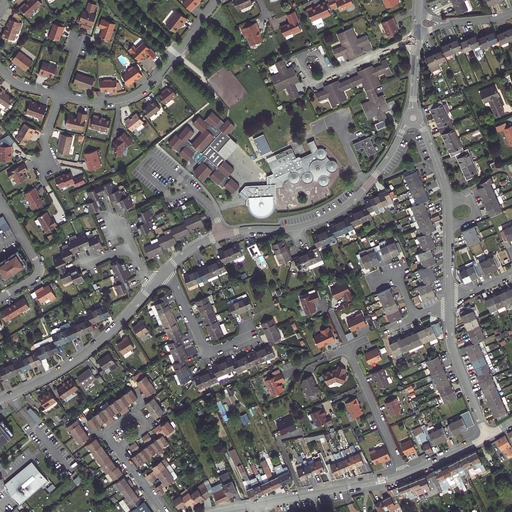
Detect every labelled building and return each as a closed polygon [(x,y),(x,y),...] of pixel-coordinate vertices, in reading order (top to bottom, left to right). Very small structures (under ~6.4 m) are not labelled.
[(42,3),(39,0),(27,0),(29,1),(26,4),(25,3),(20,8),(28,17),(33,12),(32,11),(36,8),(38,8),(40,6),(40,5),(42,3)] [(185,0),(183,3),(191,11),(196,6),(196,5),(200,0),(185,0)] [(253,4),(251,0),(233,0),(238,10),(246,7),(248,7),(250,6),(251,5),(253,4)] [(338,6),(340,11),(346,9),(346,8),(350,6),(351,7),(353,6),(353,5),(354,4),(351,0),(328,0),(332,9),(338,6)] [(464,1),(454,5),(458,14),(468,9),(464,1)] [(313,8),(313,6),(307,9),(313,24),(315,24),(323,21),(322,18),(331,14),(325,2),(318,5),(318,6),(313,8)] [(92,28),(96,15),(93,14),(96,5),(92,3),(90,8),(87,7),(86,11),(83,10),(83,11),(81,12),(80,14),(81,16),(79,21),(82,22),(81,25),(82,27),(87,29),(88,28),(88,27),(92,28)] [(166,25),(175,32),(182,23),(184,24),(187,19),(177,11),(166,25)] [(299,22),(294,11),(287,15),(290,22),(280,27),(284,36),(293,32),(294,34),(301,31),(298,23),(299,22)] [(18,34),(22,23),(19,22),(19,21),(12,18),(12,19),(11,18),(9,22),(8,22),(7,27),(6,30),(4,30),(2,36),(13,40),(16,33),(18,34)] [(393,18),(382,23),(387,36),(398,31),(395,24),(396,24),(393,18)] [(102,32),(100,37),(108,39),(110,38),(112,34),(114,34),(116,30),(113,30),(115,24),(102,19),(99,27),(103,28),(104,31),(102,32)] [(63,34),(66,26),(54,22),(49,37),(59,41),(62,33),(63,34)] [(256,22),(242,29),(245,37),(247,36),(252,45),(263,40),(259,30),(260,30),(256,22)] [(351,28),(345,31),(355,55),(362,52),(360,47),(370,42),(367,35),(357,39),(354,31),(352,32),(351,28)] [(339,37),(343,46),(333,50),(336,57),(346,53),(349,58),(355,55),(345,31),(339,33),(340,37),(339,37)] [(496,35),(495,31),(486,35),(490,44),(499,41),(496,35)] [(509,41),(505,31),(496,35),(499,41),(500,44),(509,41)] [(482,48),(481,44),(478,38),(476,35),(468,38),(472,48),(474,51),(482,48)] [(490,44),(486,35),(478,38),(481,44),(482,48),(490,44)] [(472,48),(468,38),(460,42),(462,48),(464,52),(472,48)] [(460,42),(458,39),(449,42),(454,52),(462,48),(460,42)] [(151,59),(156,54),(151,48),(150,49),(143,42),(137,49),(134,46),(130,50),(141,61),(144,57),(143,56),(146,53),(151,59)] [(449,42),(441,46),(442,50),(445,56),(454,52),(449,42)] [(442,50),(434,53),(438,63),(446,59),(445,56),(442,50)] [(19,51),(12,61),(18,66),(19,64),(21,65),(20,67),(26,71),(33,62),(19,51)] [(434,53),(425,57),(432,71),(440,67),(438,63),(434,53)] [(280,72),(271,77),(274,84),(296,74),(293,67),(287,70),(283,59),(276,63),(280,72)] [(392,73),(386,59),(382,61),(383,64),(373,68),(372,65),(365,68),(374,87),(379,85),(377,82),(379,81),(376,76),(385,72),(386,76),(392,73)] [(43,62),(39,74),(46,77),(46,75),(54,77),(57,68),(43,62)] [(137,79),(143,75),(135,65),(133,67),(133,66),(129,69),(129,70),(122,76),(126,81),(125,82),(129,87),(132,84),(131,83),(137,79)] [(365,68),(358,71),(360,74),(349,79),(353,86),(363,81),(365,87),(367,86),(368,90),(374,87),(365,68)] [(95,79),(78,73),(75,83),(91,88),(95,79)] [(293,99),(300,96),(294,83),(299,80),(296,74),(274,84),(278,91),(287,87),(293,99)] [(113,92),(117,91),(117,80),(112,80),(112,79),(104,79),(104,80),(101,80),(101,91),(113,91),(113,92)] [(345,96),(342,90),(353,86),(349,79),(339,83),(338,80),(331,83),(340,102),(345,100),(343,96),(345,96)] [(340,102),(331,83),(325,86),(326,89),(315,94),(319,101),(329,96),(331,102),(333,101),(334,105),(340,102)] [(4,92),(5,90),(0,86),(0,101),(9,107),(14,98),(4,92)] [(165,104),(177,95),(170,86),(166,89),(167,90),(158,96),(165,104)] [(495,86),(480,92),(485,102),(489,100),(492,99),(494,104),(491,105),(496,116),(505,112),(498,97),(499,96),(495,86)] [(365,111),(387,102),(384,95),(378,97),(374,87),(368,90),(367,90),(371,101),(365,103),(366,105),(363,106),(365,111)] [(387,98),(392,95),(389,89),(384,91),(387,98)] [(161,109),(154,99),(150,102),(151,103),(143,110),(149,118),(161,109)] [(446,113),(440,100),(429,105),(435,118),(446,113)] [(36,102),(30,101),(25,114),(34,117),(34,118),(39,120),(42,121),(47,107),(39,104),(39,105),(35,104),(36,102)] [(377,114),(382,124),(389,121),(384,111),(390,108),(387,102),(365,111),(368,118),(377,114)] [(226,122),(214,110),(206,119),(201,114),(194,121),(204,130),(193,142),(189,137),(196,130),(189,124),(180,133),(178,131),(170,140),(188,157),(192,152),(201,160),(193,168),(203,177),(207,172),(222,185),(224,183),(233,192),(239,185),(228,175),(234,168),(225,159),(226,158),(219,151),(219,150),(211,143),(222,131),(230,139),(232,137),(228,133),(236,125),(229,118),(226,122)] [(83,130),(87,113),(79,111),(77,117),(74,117),(75,115),(69,113),(66,126),(83,130)] [(144,122),(137,113),(132,116),(132,119),(131,119),(129,118),(125,122),(132,131),(144,122)] [(446,113),(435,118),(440,131),(452,125),(446,113)] [(100,116),(94,115),(91,128),(109,132),(111,121),(99,118),(100,116)] [(36,130),(25,123),(16,138),(21,140),(20,142),(25,145),(30,136),(31,137),(36,130)] [(511,124),(507,126),(506,123),(496,127),(498,131),(504,128),(511,145),(511,124)] [(458,138),(452,125),(440,131),(446,143),(458,138)] [(211,143),(219,150),(230,139),(222,131),(211,143)] [(132,142),(124,132),(117,138),(118,138),(116,140),(116,141),(113,143),(112,150),(116,150),(115,155),(122,156),(124,148),(126,146),(127,146),(132,142)] [(9,134),(5,137),(11,144),(15,141),(9,134)] [(73,137),(61,134),(60,138),(61,138),(58,152),(69,154),(73,137)] [(254,139),(262,156),(272,151),(265,134),(254,139)] [(368,156),(377,152),(370,136),(365,138),(366,139),(362,141),(361,140),(353,144),(356,150),(364,146),(368,156)] [(5,137),(0,139),(0,144),(1,145),(0,160),(11,161),(11,152),(12,152),(13,145),(11,145),(11,144),(5,137)] [(458,138),(446,143),(452,156),(456,154),(463,151),(458,138)] [(275,177),(275,178),(290,171),(291,173),(290,174),(289,175),(289,177),(289,178),(289,179),(289,180),(290,181),(291,182),(292,183),(293,184),(295,184),(297,184),(298,183),(300,181),(301,180),(302,179),(304,181),(305,182),(307,183),(308,183),(310,183),(311,182),(313,181),(318,182),(318,183),(320,185),(321,185),(322,186),(324,186),(326,186),(327,185),(329,184),(330,182),(330,179),(329,177),(332,172),(335,172),(336,171),(337,169),(338,168),(338,167),(338,165),(337,163),(336,161),(335,160),(332,160),(330,160),(327,156),(327,154),(327,153),(326,151),(325,149),(323,148),(321,148),(319,148),(318,149),(314,140),(309,142),(308,144),(308,145),(312,152),(301,157),(300,156),(299,156),(296,157),(293,149),(292,148),(291,148),(290,148),(271,157),(271,158),(272,161),(269,163),(274,173),(267,176),(267,184),(246,185),(239,192),(246,199),(248,203),(251,203),(251,205),(252,208),(254,211),(257,213),(261,214),(264,213),(267,212),(268,211),(270,210),(271,207),(272,203),(275,204),(275,189),(275,184),(271,184),(271,179),(275,177)] [(463,151),(456,154),(462,167),(473,162),(467,149),(463,151)] [(97,150),(85,153),(89,166),(88,166),(89,170),(101,167),(97,150)] [(473,162),(462,167),(467,180),(479,175),(473,162)] [(16,175),(20,182),(27,178),(25,174),(24,175),(22,173),(28,170),(24,163),(10,172),(13,177),(16,175)] [(405,176),(408,183),(421,178),(419,174),(418,174),(417,171),(415,168),(405,172),(406,176),(405,176)] [(286,181),(289,180),(289,179),(289,178),(289,177),(289,175),(290,174),(291,173),(290,171),(275,178),(275,177),(271,179),(271,184),(275,184),(275,189),(283,189),(283,186),(284,183),(286,181)] [(55,178),(59,188),(66,185),(67,187),(75,183),(77,187),(85,183),(82,175),(74,179),(71,172),(65,175),(65,174),(55,178)] [(491,177),(480,184),(481,187),(493,182),(491,177)] [(408,183),(411,190),(423,185),(422,182),(423,182),(421,178),(408,183)] [(116,191),(112,181),(99,187),(102,194),(107,192),(108,194),(116,191)] [(479,192),(480,196),(493,190),(490,184),(493,182),(481,187),(478,188),(479,191),(479,192)] [(411,199),(411,198),(427,192),(425,188),(424,188),(423,185),(411,190),(407,192),(411,199)] [(35,187),(25,193),(26,196),(25,197),(26,200),(29,201),(31,204),(30,206),(32,210),(45,202),(41,197),(40,198),(38,195),(39,193),(35,187)] [(99,187),(87,192),(91,201),(99,198),(98,196),(102,194),(99,187)] [(116,191),(108,194),(111,201),(116,199),(117,201),(127,197),(124,190),(122,191),(120,189),(116,191)] [(496,197),(499,195),(496,189),(493,190),(480,196),(482,200),(483,199),(484,202),(496,197)] [(380,194),(380,195),(374,197),(379,207),(383,206),(383,207),(393,202),(388,190),(380,194)] [(428,196),(429,196),(427,192),(411,198),(415,205),(423,201),(429,199),(428,196)] [(485,205),(487,209),(499,204),(503,202),(500,195),(499,195),(496,197),(484,202),(486,205),(485,205)] [(126,208),(133,205),(129,196),(127,197),(117,201),(120,208),(125,206),(126,208)] [(375,210),(377,214),(381,212),(379,208),(379,207),(374,197),(368,200),(368,199),(364,200),(367,206),(369,213),(375,210)] [(91,201),(87,203),(91,213),(98,209),(97,207),(102,205),(99,198),(91,201)] [(415,205),(408,208),(411,215),(427,208),(425,204),(423,201),(415,205)] [(488,213),(489,213),(491,216),(503,211),(499,204),(487,209),(488,213)] [(364,209),(358,211),(362,221),(366,220),(366,221),(372,218),(369,213),(367,206),(363,208),(364,209)] [(141,224),(151,219),(153,218),(152,215),(155,214),(152,208),(141,212),(143,215),(138,217),(141,224)] [(414,222),(429,215),(428,212),(429,212),(427,208),(411,215),(410,215),(413,222),(414,222)] [(352,214),(351,213),(348,214),(349,217),(353,227),(358,224),(358,223),(362,221),(358,211),(352,214)] [(52,219),(47,212),(38,217),(46,231),(57,224),(54,218),(52,219)] [(199,214),(192,217),(196,227),(200,225),(201,228),(205,226),(202,219),(200,215),(199,214)] [(3,215),(0,217),(0,225),(4,231),(10,227),(3,215)] [(414,222),(417,229),(433,222),(431,218),(429,215),(414,222)] [(196,227),(192,217),(184,220),(185,221),(190,233),(193,231),(192,229),(196,227)] [(346,219),(340,222),(344,232),(348,230),(348,231),(354,229),(353,227),(349,217),(345,218),(346,219)] [(151,226),(154,225),(151,219),(141,224),(142,226),(137,228),(140,235),(153,230),(151,226)] [(180,225),(178,226),(183,236),(187,234),(188,237),(191,235),(190,233),(185,221),(179,223),(180,225)] [(344,232),(340,222),(334,224),(334,223),(330,225),(331,227),(335,237),(340,235),(340,234),(344,232)] [(434,226),(435,226),(433,222),(417,229),(416,229),(420,236),(430,232),(435,229),(434,226)] [(477,225),(463,231),(464,234),(463,235),(465,239),(478,233),(480,232),(477,225)] [(178,226),(171,229),(172,232),(176,242),(180,240),(179,237),(183,236),(178,226)] [(504,231),(501,233),(504,241),(508,240),(508,241),(511,239),(511,230),(510,226),(503,229),(504,231)] [(327,229),(328,230),(322,232),(326,242),(330,241),(331,242),(336,239),(335,237),(331,227),(327,229)] [(165,235),(169,245),(173,243),(174,245),(178,244),(176,242),(172,232),(165,235)] [(316,234),(312,235),(318,247),(323,245),(322,244),(326,242),(322,232),(316,235),(316,234)] [(420,236),(418,237),(421,244),(433,238),(432,234),(431,235),(430,232),(420,236)] [(83,244),(85,249),(91,246),(87,236),(86,233),(77,237),(80,245),(83,244)] [(94,235),(93,233),(87,236),(91,246),(94,245),(96,249),(103,247),(97,234),(94,235)] [(469,245),(481,240),(478,233),(465,239),(467,243),(467,242),(469,245)] [(80,251),(78,246),(80,245),(77,237),(76,235),(69,237),(71,240),(68,241),(69,244),(73,254),(80,251)] [(165,235),(158,238),(159,241),(163,250),(166,249),(165,246),(169,245),(165,235)] [(152,244),(156,253),(160,252),(161,254),(164,253),(163,250),(159,241),(158,238),(151,241),(152,243),(152,244)] [(435,242),(433,238),(421,244),(424,251),(430,248),(436,246),(434,243),(435,242)] [(284,239),(272,245),(274,250),(275,250),(277,254),(287,249),(284,243),(285,243),(284,239)] [(247,246),(253,258),(262,254),(256,241),(247,246)] [(395,243),(394,241),(387,244),(393,256),(400,253),(399,252),(402,250),(398,242),(395,243)] [(243,255),(238,243),(233,245),(234,246),(228,249),(233,259),(237,257),(237,258),(243,255)] [(63,255),(66,262),(73,259),(71,255),(73,254),(69,244),(62,246),(64,249),(61,250),(63,255)] [(152,244),(144,247),(150,259),(153,258),(152,255),(156,253),(152,244)] [(381,247),(380,245),(376,246),(382,259),(385,258),(386,259),(393,256),(387,244),(381,247)] [(382,259),(376,246),(366,251),(373,265),(380,262),(379,261),(382,259)] [(424,251),(416,254),(419,261),(421,260),(434,255),(432,251),(431,251),(430,248),(424,251)] [(222,250),(218,252),(221,259),(224,264),(229,261),(229,260),(233,259),(228,249),(222,251),(222,250)] [(280,264),(290,259),(292,258),(290,255),(289,255),(287,249),(277,254),(279,258),(277,258),(280,264)] [(319,264),(313,249),(309,251),(309,252),(304,255),(308,265),(308,266),(310,268),(319,264)] [(359,252),(359,254),(356,255),(362,269),(365,267),(366,268),(373,265),(366,251),(366,249),(359,252)] [(28,265),(18,250),(0,262),(0,270),(6,280),(28,265)] [(494,256),(487,259),(492,271),(499,268),(498,267),(501,265),(496,253),(493,255),(494,256)] [(59,271),(66,268),(64,263),(66,262),(63,255),(54,259),(59,271)] [(290,259),(292,262),(295,261),(299,270),(304,267),(304,266),(308,265),(304,255),(298,257),(297,256),(292,258),(290,259)] [(430,265),(436,262),(435,259),(434,255),(421,260),(424,268),(430,265)] [(221,273),(227,271),(224,264),(221,259),(218,260),(218,261),(212,264),(217,274),(221,272),(221,273)] [(480,262),(479,261),(476,262),(482,274),(485,273),(485,274),(492,271),(487,259),(480,262)] [(475,260),(465,265),(467,268),(472,280),(479,276),(479,275),(482,274),(476,262),(475,260)] [(119,262),(111,265),(115,274),(128,269),(125,262),(120,264),(119,262)] [(206,265),(202,267),(208,279),(213,277),(213,276),(217,274),(212,264),(206,266),(206,265)] [(424,268),(418,270),(421,277),(434,271),(432,267),(432,268),(430,265),(424,268)] [(200,286),(209,282),(208,279),(202,267),(199,268),(199,269),(193,272),(198,282),(198,283),(200,286)] [(59,271),(61,276),(64,283),(73,279),(70,272),(68,273),(66,268),(59,271)] [(460,272),(457,273),(461,283),(465,281),(465,283),(472,280),(467,268),(460,271),(460,272)] [(79,273),(77,269),(70,272),(73,279),(75,284),(85,280),(82,272),(79,273)] [(128,269),(115,274),(117,277),(114,278),(117,285),(127,280),(126,278),(131,276),(128,269)] [(421,277),(419,278),(422,285),(429,282),(436,279),(435,276),(436,275),(434,271),(421,277)] [(184,275),(189,287),(194,285),(194,284),(198,282),(193,272),(188,274),(187,273),(184,275)] [(115,286),(112,287),(116,296),(126,291),(125,289),(130,287),(127,280),(117,285),(115,286)] [(354,298),(346,282),(342,284),(338,286),(331,289),(336,299),(341,297),(341,296),(344,294),(347,301),(354,298)] [(422,285),(417,287),(421,294),(433,288),(432,284),(431,285),(429,282),(422,285)] [(41,287),(35,291),(42,302),(49,297),(51,301),(57,297),(49,285),(42,289),(41,287)] [(378,293),(381,300),(394,295),(392,291),(391,291),(390,288),(378,293)] [(435,296),(436,296),(434,293),(435,292),(433,288),(421,294),(417,295),(423,308),(433,304),(435,302),(437,300),(435,296)] [(501,291),(502,292),(499,293),(504,305),(505,307),(511,304),(511,302),(505,289),(501,291)] [(315,309),(322,305),(315,291),(300,298),(301,302),(301,304),(301,305),(304,306),(308,304),(308,303),(310,302),(312,303),(315,309)] [(496,294),(492,295),(498,308),(504,305),(499,293),(496,294)] [(247,296),(246,294),(237,298),(243,311),(249,308),(249,309),(253,308),(248,295),(247,296)] [(159,303),(151,306),(156,315),(159,314),(160,314),(170,309),(167,303),(168,303),(165,295),(157,299),(159,303)] [(381,300),(384,307),(396,302),(395,299),(396,299),(394,295),(381,300)] [(488,298),(485,299),(491,311),(498,308),(492,295),(488,297),(488,298)] [(209,302),(210,302),(208,296),(195,301),(197,305),(198,305),(201,310),(211,306),(209,302)] [(24,297),(13,304),(18,314),(30,307),(24,297)] [(243,311),(237,298),(229,301),(230,303),(229,304),(234,316),(238,314),(237,313),(243,311)] [(384,307),(387,314),(400,309),(398,304),(397,305),(396,302),(384,307)] [(111,315),(106,303),(100,306),(101,307),(97,308),(101,319),(107,316),(108,317),(111,315)] [(18,314),(13,304),(0,311),(6,321),(18,314)] [(203,316),(202,317),(204,320),(216,315),(214,310),(213,310),(211,306),(201,310),(203,316)] [(479,315),(475,306),(461,312),(462,315),(461,315),(463,318),(462,319),(462,320),(463,320),(464,322),(477,317),(476,316),(479,315)] [(92,309),(87,312),(89,318),(92,324),(96,322),(96,321),(101,319),(97,308),(93,310),(92,309)] [(162,318),(161,318),(163,323),(175,318),(174,315),(173,315),(170,309),(160,314),(162,318)] [(400,309),(387,314),(390,321),(402,316),(401,313),(402,313),(400,309)] [(218,320),(216,315),(204,320),(205,324),(206,323),(209,329),(219,325),(217,321),(218,320)] [(363,330),(369,328),(363,316),(358,318),(357,320),(350,323),(350,325),(354,334),(359,332),(359,331),(362,330),(363,330)] [(477,317),(464,322),(466,325),(465,326),(465,327),(466,326),(467,329),(480,324),(477,317)] [(91,331),(95,330),(92,324),(89,318),(84,320),(85,321),(81,323),(85,333),(91,330),(91,331)] [(175,318),(163,323),(165,329),(166,328),(168,332),(178,328),(176,322),(177,322),(175,318)] [(277,328),(273,318),(261,323),(263,327),(264,327),(266,332),(277,328)] [(147,334),(146,332),(149,330),(142,320),(138,322),(139,323),(133,327),(139,336),(141,335),(142,337),(147,334)] [(61,330),(62,331),(66,341),(72,338),(72,339),(76,338),(71,326),(70,323),(68,322),(61,326),(60,327),(61,330)] [(79,335),(85,333),(81,323),(77,324),(76,323),(71,326),(76,338),(80,336),(79,335)] [(211,335),(210,336),(212,339),(228,333),(224,323),(220,324),(219,325),(209,329),(211,335)] [(428,325),(424,327),(429,340),(430,342),(437,339),(436,337),(440,335),(435,323),(428,326),(428,325)] [(470,337),(483,331),(480,324),(467,329),(469,332),(468,333),(470,337)] [(60,343),(66,341),(62,331),(61,330),(60,327),(59,328),(57,327),(53,329),(52,331),(51,331),(53,336),(57,346),(61,344),(60,343)] [(420,330),(417,331),(422,343),(429,340),(424,327),(419,329),(420,330)] [(180,338),(183,337),(182,333),(181,334),(178,328),(168,332),(170,336),(169,337),(171,342),(180,338)] [(280,338),(282,337),(277,328),(266,332),(269,338),(268,339),(270,344),(271,346),(274,344),(281,341),(280,338)] [(319,347),(325,345),(324,344),(327,342),(328,343),(335,339),(333,334),(333,333),(332,329),(329,329),(329,328),(327,328),(324,329),(323,332),(318,334),(318,335),(314,337),(316,343),(317,343),(319,347)] [(414,332),(410,333),(417,349),(423,346),(422,343),(417,331),(414,332)] [(474,343),(478,341),(482,340),(486,338),(483,331),(470,337),(472,341),(472,340),(474,343)] [(403,337),(409,349),(410,352),(417,349),(410,333),(406,335),(406,336),(403,337)] [(57,346),(53,336),(43,340),(50,355),(56,352),(56,353),(60,352),(57,346)] [(131,349),(134,347),(127,336),(123,339),(124,340),(117,344),(123,354),(124,353),(126,357),(128,356),(128,355),(133,352),(131,349)] [(400,338),(396,339),(402,352),(409,349),(403,337),(400,338)] [(171,342),(168,344),(170,349),(171,349),(173,353),(183,348),(181,342),(180,338),(171,342)] [(392,341),(392,342),(390,343),(395,355),(402,352),(396,339),(392,341)] [(44,357),(50,355),(43,340),(34,344),(37,351),(41,360),(44,358),(44,357)] [(466,350),(468,354),(484,347),(485,347),(482,340),(478,341),(474,343),(466,347),(467,350),(466,350)] [(269,358),(270,359),(275,356),(271,346),(270,344),(266,346),(267,347),(261,349),(265,359),(269,358)] [(484,355),(487,354),(484,347),(468,354),(470,358),(471,358),(472,360),(484,355)] [(176,363),(185,359),(188,357),(187,354),(186,354),(183,348),(173,353),(175,357),(174,357),(176,363)] [(381,358),(376,348),(371,350),(371,351),(369,352),(368,351),(364,353),(368,363),(374,361),(374,362),(381,358)] [(255,351),(251,352),(256,364),(262,362),(261,361),(265,359),(261,349),(255,352),(255,351)] [(41,360),(37,351),(32,353),(32,355),(28,356),(33,366),(38,364),(39,365),(42,363),(41,360)] [(251,367),(256,364),(251,352),(248,354),(248,355),(242,357),(247,367),(251,366),(251,367)] [(109,353),(98,360),(104,369),(106,372),(108,372),(116,367),(117,365),(115,362),(109,353)] [(438,355),(430,359),(426,361),(429,368),(442,362),(440,358),(440,359),(438,355)] [(484,355),(472,360),(473,363),(472,364),(474,368),(487,362),(484,355)] [(18,359),(24,372),(27,370),(27,369),(33,366),(28,356),(24,358),(24,357),(18,359)] [(231,372),(236,369),(232,360),(231,357),(227,359),(228,360),(222,362),(226,372),(230,371),(231,372)] [(232,360),(236,369),(238,373),(243,370),(243,369),(247,367),(242,357),(236,360),(236,359),(232,360)] [(20,372),(20,373),(24,372),(18,359),(13,362),(13,363),(9,365),(14,375),(20,372)] [(176,363),(173,364),(175,370),(176,369),(178,373),(188,369),(185,363),(186,362),(185,359),(176,363)] [(491,361),(487,362),(474,368),(476,372),(477,371),(478,374),(489,370),(494,367),(491,361)] [(218,380),(228,375),(227,373),(226,372),(222,362),(216,365),(216,364),(212,365),(214,369),(218,380)] [(427,369),(429,373),(431,372),(432,375),(444,370),(443,367),(444,366),(442,362),(429,368),(427,369)] [(0,381),(0,382),(8,378),(8,377),(14,375),(9,365),(5,366),(5,365),(0,367),(0,381)] [(336,380),(343,383),(345,379),(346,380),(348,374),(347,374),(347,373),(344,372),(346,368),(339,365),(337,369),(335,369),(330,371),(330,370),(323,373),(328,384),(333,382),(333,381),(336,380)] [(385,374),(383,368),(371,373),(374,379),(375,379),(377,382),(376,382),(379,388),(388,384),(385,376),(385,374)] [(89,369),(77,377),(84,386),(96,378),(89,369)] [(177,373),(175,374),(179,384),(191,378),(193,377),(191,374),(190,374),(188,369),(178,373),(177,373)] [(210,370),(210,371),(205,374),(209,384),(213,382),(213,383),(219,381),(218,380),(214,369),(210,370)] [(444,370),(432,375),(434,378),(431,379),(432,383),(435,382),(448,376),(445,369),(444,370)] [(478,378),(479,382),(492,377),(489,370),(478,374),(477,375),(478,378)] [(137,381),(142,389),(151,382),(152,381),(150,378),(149,379),(146,375),(145,376),(141,371),(134,375),(138,381),(137,381)] [(284,389),(282,384),(280,385),(279,382),(284,379),(281,373),(264,380),(268,388),(270,389),(272,394),(274,394),(284,389)] [(191,378),(193,382),(196,380),(200,389),(205,387),(205,386),(209,384),(205,374),(199,376),(198,375),(193,377),(191,378)] [(318,397),(316,393),(320,391),(318,386),(316,386),(315,384),(316,384),(315,382),(314,382),(311,375),(303,379),(302,382),(303,385),(302,386),(304,390),(305,390),(308,396),(309,396),(311,400),(318,397)] [(448,376),(435,382),(438,389),(450,383),(449,381),(450,380),(448,376)] [(498,382),(495,376),(492,377),(479,382),(481,386),(482,386),(483,389),(495,384),(498,382)] [(78,388),(72,378),(66,382),(67,383),(64,385),(57,390),(63,398),(78,388)] [(142,389),(148,396),(156,389),(153,385),(154,385),(152,381),(151,382),(142,389)] [(498,382),(495,384),(483,389),(482,389),(484,397),(485,396),(498,391),(502,389),(499,382),(498,382)] [(452,386),(450,383),(438,389),(441,395),(454,390),(452,386)] [(138,397),(131,387),(128,390),(128,391),(124,394),(131,402),(138,397)] [(455,394),(456,394),(454,390),(441,395),(444,403),(456,397),(455,394)] [(43,395),(39,398),(46,408),(57,400),(50,391),(43,396),(43,395)] [(488,400),(489,403),(501,397),(498,391),(485,396),(487,400),(488,400)] [(117,399),(126,412),(130,409),(127,405),(131,402),(124,394),(117,399)] [(145,403),(151,410),(159,404),(156,400),(157,399),(155,396),(145,403)] [(492,410),(504,404),(507,403),(508,403),(505,396),(501,397),(489,403),(491,405),(490,406),(492,410)] [(388,410),(390,415),(399,411),(400,409),(397,403),(398,401),(396,397),(385,402),(387,407),(387,406),(388,409),(388,410)] [(359,404),(356,398),(345,403),(348,410),(349,410),(352,418),(357,416),(357,415),(363,413),(361,408),(359,408),(358,405),(359,404)] [(126,412),(117,399),(110,404),(116,413),(120,410),(123,414),(126,412)] [(507,411),(510,410),(507,403),(504,404),(492,410),(494,412),(493,413),(493,414),(494,414),(495,417),(496,416),(498,420),(509,415),(507,411)] [(110,404),(102,410),(112,422),(115,420),(112,416),(116,413),(110,404)] [(151,410),(153,415),(156,417),(165,410),(163,408),(162,408),(159,404),(151,410)] [(326,413),(323,407),(317,409),(310,413),(314,421),(316,421),(318,425),(326,422),(327,423),(332,421),(330,415),(326,417),(324,414),(326,413)] [(38,423),(41,419),(31,408),(27,411),(38,423)] [(102,410),(95,415),(101,424),(105,421),(108,425),(112,422),(102,410)] [(467,427),(470,426),(474,424),(469,410),(460,414),(462,417),(455,420),(461,432),(468,429),(467,427)] [(94,429),(97,427),(101,424),(95,415),(91,418),(90,417),(87,419),(94,429)] [(297,427),(291,415),(285,418),(284,420),(278,423),(278,424),(282,434),(287,431),(287,430),(290,429),(291,430),(297,427)] [(0,448),(1,448),(2,447),(1,445),(9,439),(11,436),(14,433),(4,420),(0,422),(0,448)] [(77,420),(67,427),(69,430),(70,429),(73,433),(72,434),(74,437),(84,430),(77,420)] [(164,436),(174,429),(168,420),(165,423),(161,425),(160,424),(158,426),(162,432),(163,434),(164,436)] [(461,432),(455,420),(448,423),(449,426),(446,427),(450,436),(453,434),(454,435),(461,432)] [(421,425),(412,430),(415,435),(418,434),(424,431),(422,426),(421,425)] [(436,429),(434,427),(427,430),(425,425),(422,426),(424,431),(431,445),(434,443),(434,445),(441,441),(436,429)] [(445,425),(436,429),(441,441),(448,438),(448,437),(450,436),(446,427),(445,425)] [(77,439),(80,443),(89,437),(84,430),(74,437),(76,440),(77,439)] [(418,434),(427,453),(433,450),(431,445),(424,431),(418,434)] [(163,447),(157,438),(154,441),(148,433),(145,435),(149,441),(151,443),(157,451),(159,454),(165,450),(163,447)] [(160,437),(157,438),(163,447),(169,443),(164,436),(163,434),(160,437)] [(314,436),(304,438),(306,442),(312,440),(314,446),(318,444),(315,439),(314,436)] [(89,448),(90,447),(93,451),(101,445),(98,441),(96,438),(87,445),(89,448)] [(501,459),(505,457),(502,450),(511,445),(506,438),(493,445),(501,459)] [(416,449),(411,439),(401,444),(406,454),(416,449)] [(147,445),(145,447),(151,456),(157,451),(151,443),(147,445)] [(101,445),(93,451),(96,455),(95,456),(97,459),(107,452),(101,445)] [(511,447),(511,445),(502,450),(505,457),(507,456),(509,454),(511,452),(511,447)] [(141,450),(139,452),(145,460),(151,456),(145,447),(141,450)] [(354,447),(351,449),(354,455),(358,465),(367,461),(362,451),(357,453),(354,447)] [(391,459),(385,447),(376,451),(375,449),(369,452),(375,464),(384,460),(385,462),(391,459)] [(235,448),(229,451),(236,466),(238,465),(243,476),(246,480),(243,482),(251,498),(257,495),(250,480),(235,448)] [(295,448),(292,449),(299,463),(296,464),(298,469),(297,469),(302,479),(308,476),(301,462),(295,448)] [(347,470),(339,452),(335,454),(333,450),(332,451),(333,454),(341,472),(347,470)] [(352,467),(348,457),(345,450),(339,452),(347,470),(352,467)] [(480,456),(479,455),(476,451),(467,455),(473,467),(474,469),(480,467),(482,472),(486,470),(480,459),(481,458),(480,456)] [(107,452),(97,459),(99,462),(100,462),(103,466),(112,459),(107,452)] [(135,454),(132,456),(138,465),(145,460),(139,452),(135,454)] [(329,471),(326,464),(321,452),(314,454),(315,456),(313,457),(314,459),(319,471),(324,469),(326,473),(329,471)] [(332,476),(341,472),(333,454),(330,455),(334,463),(330,465),(329,463),(326,464),(329,471),(332,476)] [(358,465),(354,455),(348,457),(352,467),(358,465)] [(470,472),(469,469),(473,467),(467,455),(459,459),(467,474),(470,472)] [(155,470),(157,473),(169,465),(169,464),(165,458),(153,467),(155,470)] [(112,459),(103,466),(106,470),(105,470),(107,474),(117,467),(112,459)] [(313,474),(308,461),(307,459),(301,462),(308,476),(313,474)] [(314,459),(308,461),(313,474),(319,471),(314,459)] [(467,490),(470,489),(465,479),(464,476),(467,474),(459,459),(453,462),(463,481),(467,490)] [(447,465),(454,479),(456,483),(459,482),(463,481),(453,462),(447,465)] [(48,480),(33,463),(10,484),(24,501),(48,480)] [(275,467),(278,474),(278,475),(282,484),(293,479),(287,467),(283,468),(281,464),(275,467)] [(159,476),(151,482),(154,485),(161,479),(170,473),(173,471),(169,465),(157,473),(159,476)] [(268,465),(263,467),(268,477),(273,488),(282,484),(278,475),(278,474),(273,477),(268,465)] [(451,480),(454,479),(447,465),(441,468),(447,479),(449,478),(451,480)] [(106,474),(111,481),(123,473),(118,466),(117,467),(107,474),(106,474)] [(429,474),(436,487),(444,483),(446,488),(450,486),(447,479),(441,468),(429,474)] [(228,496),(238,492),(228,471),(219,476),(222,482),(228,496)] [(273,488),(268,477),(263,479),(260,472),(258,473),(256,474),(257,476),(264,492),(273,488)] [(170,473),(161,479),(163,482),(166,485),(171,481),(174,479),(170,473)] [(429,495),(438,491),(436,487),(429,474),(428,474),(419,479),(422,488),(416,490),(417,492),(418,494),(427,491),(429,495)] [(257,495),(264,492),(257,476),(250,480),(257,495)] [(124,477),(114,484),(119,491),(121,490),(132,482),(129,479),(127,481),(124,477)] [(417,492),(416,490),(422,488),(419,479),(408,483),(416,499),(418,498),(415,492),(417,492)] [(121,490),(126,497),(134,491),(131,487),(134,485),(132,482),(121,490)] [(218,501),(228,496),(222,482),(219,483),(220,485),(212,488),(212,489),(208,490),(210,494),(214,493),(218,501)] [(192,488),(189,490),(197,501),(200,499),(201,502),(206,498),(205,498),(210,494),(208,490),(205,483),(194,491),(192,488)] [(408,483),(391,490),(396,498),(407,492),(412,501),(416,499),(408,483)] [(53,484),(47,489),(49,492),(55,487),(53,484)] [(187,488),(180,493),(181,494),(188,504),(191,503),(192,505),(197,501),(189,490),(187,488)] [(134,491),(126,497),(123,499),(128,506),(133,509),(142,503),(139,499),(139,498),(137,494),(139,493),(137,489),(134,491)] [(390,496),(384,500),(389,509),(390,511),(400,506),(398,503),(396,498),(391,490),(388,492),(390,496)] [(183,508),(188,504),(181,494),(176,498),(174,494),(171,497),(179,508),(182,506),(183,508)] [(378,511),(386,511),(385,511),(389,509),(384,500),(375,504),(379,511),(378,511)] [(133,509),(128,511),(152,511),(145,501),(142,503),(133,509)]
